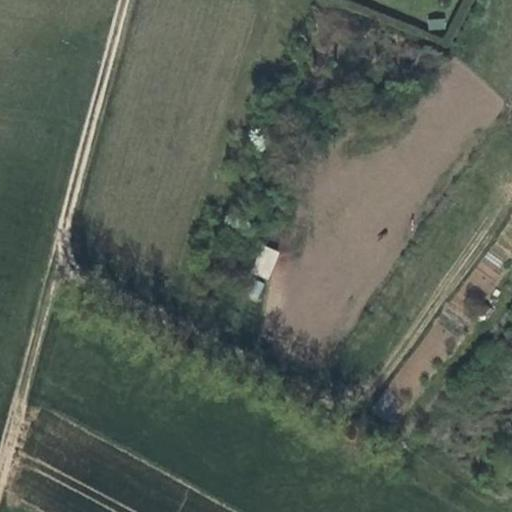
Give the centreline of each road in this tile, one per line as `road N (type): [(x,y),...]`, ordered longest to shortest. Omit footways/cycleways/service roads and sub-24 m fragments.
road 1 (track): [(61,235),(75,277),(483,511)]
road 2 (track): [(124,0),(0,485)]
